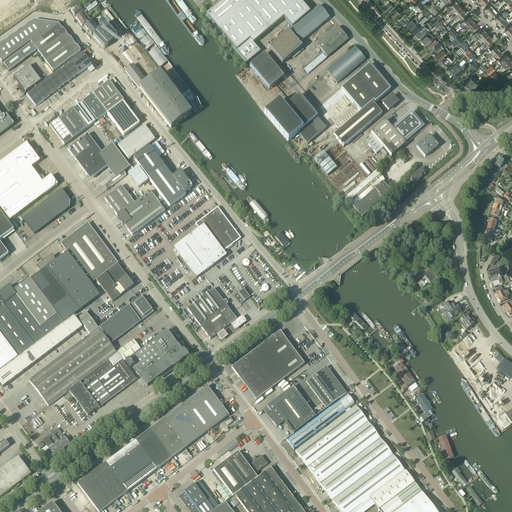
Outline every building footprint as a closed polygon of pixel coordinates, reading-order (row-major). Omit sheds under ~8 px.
[(224,0),(206,16),(246,64),(260,53),(254,44),(284,20),(292,29),(310,13),(298,0),(224,0)] [(419,1),(420,0),(419,0),(416,0),(413,3),(415,5),(414,6),(419,11),(424,7),(419,1)] [(449,5),(445,9),(447,10),(448,12),(458,3),(455,0),(454,0),(449,5)] [(498,4),(500,2),(499,0),(496,2),(492,6),(490,4),(485,9),(488,13),(498,4)] [(88,12),(97,6),(95,2),(86,9),(88,12)] [(87,8),(90,5),(89,3),(85,6),(81,9),(80,7),(77,8),(76,6),(70,10),(72,12),(71,12),(74,16),(87,8)] [(435,4),(432,6),(430,3),(426,7),(431,12),(435,9),(434,8),(437,6),(435,4)] [(454,12),(461,6),(458,3),(448,12),(449,13),(453,10),(454,12)] [(499,5),(498,4),(488,13),(491,16),(497,11),(495,9),(499,5)] [(13,5),(9,8),(13,14),(18,11),(13,5)] [(453,18),(463,9),(461,6),(454,12),(456,13),(452,17),(453,18)] [(292,29),(268,48),(282,64),(301,48),(298,44),(299,44),(301,42),(329,19),(324,13),(323,11),(319,7),(310,14),(292,29)] [(397,11),(400,9),(398,7),(396,9),(390,15),(394,19),(400,14),(397,11)] [(460,18),(466,12),(463,9),(453,18),(455,20),(458,16),(460,18)] [(511,10),(508,14),(498,23),(500,25),(499,25),(500,26),(501,26),(502,27),(508,22),(505,19),(507,18),(510,15),(511,13),(511,10)] [(407,16),(409,14),(407,12),(407,11),(406,12),(404,14),(398,19),(403,25),(407,21),(409,18),(407,16)] [(507,13),(508,12),(506,11),(503,14),(502,16),(500,14),(494,19),(495,20),(496,22),(497,22),(498,23),(508,14),(507,13)] [(78,22),(87,16),(84,12),(76,18),(78,22)] [(438,14),(435,16),(438,20),(441,17),(443,15),(440,12),(438,14)] [(81,26),(90,20),(87,16),(78,22),(81,26)] [(416,19),(417,18),(416,16),(406,25),(410,29),(415,23),(418,21),(416,19)] [(423,22),(427,18),(424,16),(420,20),(419,21),(411,30),(414,34),(420,28),(425,24),(423,22)] [(462,29),(473,20),(469,16),(463,21),(466,24),(464,25),(462,23),(460,25),(462,27),(461,28),(462,29)] [(471,30),(477,24),(473,20),(462,29),(464,31),(467,28),(468,26),(471,30)] [(45,32),(46,23),(33,21),(33,23),(31,25),(30,23),(28,25),(37,38),(41,34),(45,32)] [(94,21),(92,23),(90,21),(84,26),(84,27),(86,30),(86,29),(88,31),(94,25),(96,24),(94,21)] [(429,30),(432,27),(427,22),(415,35),(419,38),(424,32),(428,29),(429,30)] [(41,34),(37,38),(36,38),(39,41),(41,39),(59,26),(59,25),(46,23),(45,32),(41,34)] [(32,41),(36,38),(37,38),(28,25),(26,27),(26,28),(24,29),(32,41)] [(91,35),(97,30),(94,25),(88,31),(91,35)] [(96,34),(93,36),(103,48),(104,49),(117,38),(105,25),(96,33),(96,34)] [(62,30),(59,26),(41,39),(48,48),(65,35),(66,35),(66,34),(63,30),(62,30)] [(327,58),(348,40),(337,28),(316,45),(317,46),(316,47),(319,51),(320,50),(327,58)] [(474,33),(473,34),(477,39),(480,37),(486,31),(483,28),(481,30),(480,28),(474,33)] [(30,42),(32,41),(24,29),(22,31),(21,30),(19,31),(28,44),(30,42)] [(28,44),(19,31),(17,33),(18,34),(15,36),(13,37),(12,36),(10,38),(19,50),(28,44)] [(484,41),(490,35),(486,31),(480,37),(483,39),(481,41),(482,42),(484,41)] [(425,44),(433,37),(430,33),(421,40),(425,44)] [(69,39),(66,35),(65,35),(48,48),(39,54),(46,63),(72,43),(73,43),(70,38),(69,39)] [(434,38),(426,45),(429,49),(438,42),(437,41),(440,37),(438,35),(434,38)] [(482,42),(481,43),(485,48),(486,47),(492,42),(490,40),(492,38),(490,35),(484,41),(482,42)] [(15,53),(19,50),(10,38),(8,39),(9,40),(7,42),(15,53)] [(41,39),(39,41),(36,38),(32,41),(30,42),(39,54),(48,48),(41,39)] [(440,44),(435,49),(438,52),(446,45),(449,42),(447,40),(444,43),(441,45),(440,44)] [(10,56),(15,53),(7,42),(5,43),(4,42),(1,44),(4,48),(7,52),(10,56)] [(75,47),(73,43),(72,43),(46,63),(53,73),(80,52),(80,51),(77,46),(75,47)] [(9,72),(36,51),(31,44),(3,65),(9,72)] [(488,57),(498,48),(495,44),(489,49),(491,52),(487,55),(488,57)] [(446,47),(446,46),(443,49),(435,55),(439,59),(447,52),(449,54),(451,52),(449,50),(448,50),(446,47)] [(337,84),(365,60),(355,48),(327,72),(323,76),(332,87),(337,83),(337,84)] [(496,57),(502,52),(498,48),(488,57),(490,58),(494,55),(496,57)] [(0,60),(2,63),(10,56),(7,52),(0,57),(0,60)] [(74,66),(86,57),(83,53),(71,62),(74,66)] [(283,78),(263,54),(249,66),(268,90),(268,89),(269,90),(283,78)] [(326,59),(322,54),(309,66),(313,70),(326,59)] [(450,63),(453,60),(447,54),(444,58),(443,57),(439,62),(444,67),(449,63),(450,62),(450,63)] [(500,67),(510,58),(506,54),(500,59),(501,59),(499,61),(501,63),(498,65),(500,67)] [(78,69),(89,61),(86,57),(74,66),(80,74),(81,73),(78,69)] [(508,67),(511,63),(511,60),(510,58),(500,67),(501,68),(504,66),(506,68),(507,67),(508,67)] [(91,65),(92,65),(89,61),(78,69),(81,73),(87,69),(91,65)] [(473,61),(469,65),(473,69),(469,73),(472,75),(479,67),(473,61)] [(80,74),(74,66),(71,62),(65,66),(74,78),(80,74)] [(460,65),(458,67),(455,64),(448,71),(452,75),(455,72),(456,72),(461,67),(460,65)] [(146,84),(147,83),(133,65),(125,72),(139,90),(171,130),(191,114),(159,74),(146,84)] [(375,103),(390,90),(369,65),(341,89),(360,113),(333,136),(343,147),(383,113),(378,107),(377,109),(372,103),(373,102),(375,103)] [(460,69),(453,76),(457,79),(464,72),(466,70),(468,68),(464,65),(462,67),(460,69)] [(489,75),(495,70),(490,65),(485,70),(489,75)] [(25,94),(41,82),(29,66),(13,78),(25,94)] [(69,82),(74,78),(65,66),(60,70),(69,82)] [(63,86),(69,82),(60,70),(54,74),(63,86)] [(494,80),(499,76),(494,71),(489,76),(494,80)] [(58,90),(63,86),(54,74),(49,78),(58,90)] [(53,94),(58,90),(49,78),(44,82),(53,94)] [(473,87),(476,83),(471,78),(467,82),(464,86),(469,91),(473,87)] [(47,98),(53,94),(44,82),(38,86),(41,90),(47,98)] [(110,101),(119,95),(109,82),(101,88),(110,101)] [(29,99),(41,90),(38,86),(26,95),(29,99)] [(102,107),(110,101),(101,88),(93,94),(102,107)] [(46,100),(47,98),(41,90),(29,99),(32,103),(43,96),(46,100)] [(97,121),(106,114),(92,95),(82,102),(97,121)] [(107,113),(123,101),(119,95),(110,101),(102,107),(107,113)] [(35,107),(46,100),(43,96),(32,103),(35,107)] [(287,142),(316,118),(298,96),(284,108),(278,101),(264,114),(287,142)] [(388,110),(397,102),(392,96),(382,104),(388,110)] [(123,137),(139,124),(123,102),(107,114),(123,137)] [(87,129),(95,123),(81,103),(73,109),(58,121),(70,136),(72,140),(87,129)] [(2,117),(0,113),(0,135),(14,125),(6,115),(3,117),(2,117)] [(383,123),(371,133),(384,148),(391,156),(402,146),(422,129),(412,116),(392,134),(388,129),(383,123)] [(326,129),(317,118),(297,135),(306,146),(326,129)] [(72,140),(57,121),(50,126),(64,146),(72,140)] [(188,125),(182,130),(214,168),(220,162),(188,125)] [(128,160),(155,140),(144,126),(118,146),(128,160)] [(110,165),(95,145),(87,135),(67,150),(87,176),(94,177),(110,165)] [(365,142),(376,155),(383,149),(373,136),(365,142)] [(424,158),(438,147),(429,137),(416,147),(424,158)] [(31,168),(40,161),(26,144),(0,163),(0,208),(10,221),(58,185),(51,176),(38,186),(35,183),(40,179),(31,168)] [(172,178),(161,163),(149,147),(133,159),(145,175),(169,207),(185,195),(184,194),(192,188),(180,171),(172,178)] [(322,152),(319,155),(315,151),(310,155),(313,160),(327,176),(336,168),(322,152)] [(226,156),(228,159),(250,187),(253,191),(258,187),(232,152),(226,156)] [(500,168),(504,162),(499,158),(494,165),(500,168)] [(228,159),(224,162),(246,190),(250,187),(228,159)] [(220,165),(225,172),(241,193),(241,194),(246,190),(224,162),(220,165)] [(137,168),(128,175),(139,189),(148,182),(140,172),(137,168)] [(123,172),(120,169),(115,174),(117,176),(107,184),(110,188),(126,176),(123,172)] [(414,184),(425,175),(420,170),(410,179),(414,184)] [(493,183),(501,172),(497,170),(490,180),(493,183)] [(382,184),(385,181),(376,171),(344,199),(353,209),(362,219),(391,193),(382,184)] [(241,193),(225,172),(220,175),(236,196),(241,193)] [(70,202),(58,185),(19,214),(35,234),(69,208),(70,202)] [(134,204),(121,187),(104,199),(117,217),(124,226),(132,236),(164,212),(164,211),(150,192),(134,204)] [(502,196),(504,194),(497,188),(494,191),(502,196)] [(499,201),(500,198),(495,196),(494,199),(496,200),(494,205),(505,209),(506,207),(503,206),(504,203),(499,201)] [(248,198),(244,202),(265,226),(269,222),(248,198)] [(505,209),(494,205),(493,210),(500,213),(502,214),(503,211),(508,213),(509,211),(505,209)] [(223,252),(240,239),(217,208),(195,225),(199,229),(173,248),(196,279),(226,256),(223,252)] [(502,214),(500,213),(493,210),(491,215),(492,216),(491,218),(498,220),(498,218),(499,215),(502,217),(503,214),(502,214)] [(0,243),(0,240),(14,230),(0,211),(0,260),(8,254),(0,243)] [(497,222),(498,220),(491,218),(491,220),(489,220),(488,225),(496,227),(499,228),(499,226),(496,225),(497,222)] [(117,264),(90,228),(84,228),(61,245),(67,252),(89,282),(91,284),(117,264)] [(276,230),(273,233),(286,249),(290,246),(276,230)] [(91,284),(89,282),(67,252),(55,261),(52,256),(43,263),(68,297),(52,309),(63,323),(100,296),(91,284)] [(500,257),(498,256),(496,255),(494,256),(490,264),(492,266),(493,266),(498,258),(499,259),(500,257)] [(52,309),(68,297),(43,263),(37,267),(41,272),(30,280),(52,309)] [(117,265),(96,281),(105,292),(112,302),(133,286),(126,276),(117,265)] [(500,271),(501,271),(500,268),(499,268),(498,268),(493,270),(488,271),(491,280),(493,280),(494,282),(498,281),(500,285),(503,284),(502,280),(501,280),(500,277),(502,277),(500,271)] [(432,270),(431,271),(430,270),(424,275),(430,282),(432,284),(433,283),(435,285),(439,282),(436,277),(436,276),(434,273),(433,274),(432,273),(433,272),(432,270)] [(63,323),(52,309),(30,280),(29,278),(13,291),(10,287),(0,293),(0,334),(18,358),(63,323)] [(503,290),(501,287),(495,290),(497,293),(496,294),(498,299),(508,293),(507,291),(504,293),(503,290)] [(225,302),(224,303),(213,289),(187,309),(210,340),(236,320),(225,305),(226,304),(225,302)] [(238,293),(234,297),(240,305),(244,302),(249,298),(250,298),(243,289),(238,293)] [(510,293),(511,292),(511,290),(507,291),(508,293),(498,299),(500,303),(508,300),(506,297),(510,295),(510,293)] [(111,344),(153,313),(141,296),(99,328),(111,344)] [(453,306),(450,302),(444,307),(448,312),(446,314),(451,320),(453,318),(461,312),(456,305),(454,307),(453,306)] [(506,312),(511,307),(511,304),(511,305),(509,303),(503,307),(506,312)] [(350,310),(347,314),(363,331),(368,326),(350,310)] [(90,336),(29,380),(48,406),(68,391),(86,416),(135,380),(86,313),(78,320),(90,336)] [(375,327),(364,313),(363,313),(362,314),(362,315),(372,328),(374,329),(375,328),(375,327)] [(466,331),(473,324),(466,315),(460,320),(463,324),(462,326),(466,331)] [(75,317),(0,372),(0,386),(2,389),(83,328),(75,317)] [(242,317),(231,326),(233,329),(235,332),(247,323),(245,321),(242,317)] [(373,323),(375,326),(388,341),(390,343),(392,342),(392,341),(391,337),(378,322),(376,320),(374,321),(373,323)] [(173,367),(173,368),(178,364),(178,365),(183,360),(188,357),(183,351),(182,352),(166,331),(158,337),(125,362),(130,369),(132,367),(147,387),(173,367)] [(367,331),(364,334),(377,348),(379,345),(367,331)] [(288,344),(286,341),(286,340),(280,332),(268,341),(267,341),(264,344),(263,344),(264,344),(231,368),(240,380),(240,379),(241,380),(240,380),(241,381),(241,380),(244,384),(246,388),(246,387),(247,388),(247,389),(247,388),(250,392),(250,393),(250,392),(253,396),(253,397),(253,396),(254,397),(253,397),(256,401),(272,388),(275,386),(276,385),(276,386),(280,382),(284,379),(284,380),(285,379),(304,364),(301,360),(300,360),(299,357),(298,357),(298,356),(289,344),(288,344)] [(0,334),(0,370),(18,358),(0,334)] [(394,340),(395,343),(404,356),(407,360),(409,360),(410,359),(410,356),(399,339),(395,335),(394,336),(393,337),(394,340)] [(124,362),(140,350),(133,341),(117,353),(124,362)] [(511,365),(504,360),(497,371),(511,380),(511,365)] [(397,365),(393,367),(407,385),(410,382),(397,365)] [(343,390),(343,391),(326,368),(306,383),(325,409),(339,399),(346,394),(343,390)] [(97,511),(101,511),(128,492),(229,416),(207,387),(77,484),(97,511)] [(293,387),(271,403),(267,407),(270,412),(271,412),(271,413),(267,416),(276,428),(285,422),(294,433),(316,417),(293,387)] [(294,450),(354,405),(346,395),(286,440),(294,450)] [(56,409),(67,401),(63,396),(53,404),(56,409)] [(350,511),(404,472),(380,440),(355,407),(295,452),(320,485),(340,511),(350,511)] [(70,445),(63,435),(58,429),(56,430),(61,437),(63,439),(59,442),(65,449),(70,445)] [(65,449),(59,442),(54,435),(53,433),(51,434),(52,436),(55,441),(57,443),(54,446),(59,453),(65,449)] [(440,435),(437,437),(443,452),(446,450),(440,435)] [(59,453),(54,446),(49,439),(47,437),(45,439),(42,441),(46,446),(41,450),(43,454),(49,450),(54,457),(59,453)] [(0,447),(3,451),(10,446),(5,440),(0,443),(0,447)] [(254,462),(248,466),(238,452),(214,470),(233,497),(234,496),(258,478),(255,474),(268,465),(261,456),(256,460),(256,459),(253,461),(254,462)] [(0,471),(13,488),(31,474),(18,457),(0,470),(0,471)] [(173,460),(167,463),(172,472),(178,469),(173,460)] [(246,511),(303,511),(271,468),(258,478),(234,496),(246,511)] [(456,470),(452,473),(463,487),(467,484),(456,470)] [(0,497),(3,495),(13,488),(0,471),(0,497)] [(369,499),(374,505),(378,510),(395,497),(413,483),(405,472),(386,486),(369,499)] [(223,484),(216,489),(225,502),(232,497),(223,484)] [(379,511),(395,511),(421,493),(414,484),(395,498),(378,510),(379,511)] [(211,511),(213,510),(194,485),(184,492),(185,493),(179,498),(189,511),(211,511)] [(468,487),(465,489),(479,508),(482,506),(468,487)] [(434,511),(421,493),(395,511),(434,511)] [(212,511),(232,511),(231,510),(235,507),(231,502),(227,505),(225,503),(212,511)] [(59,511),(53,503),(40,511),(59,511)]
